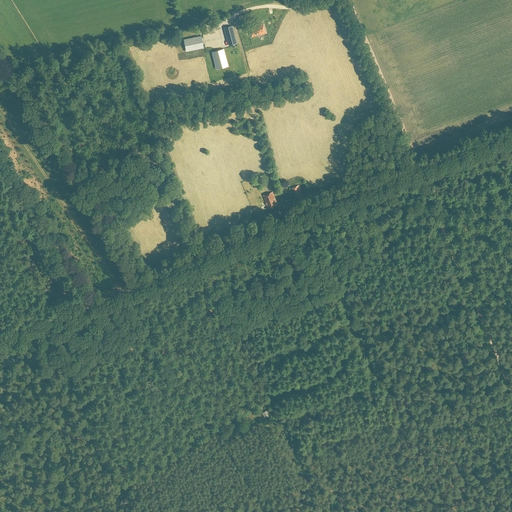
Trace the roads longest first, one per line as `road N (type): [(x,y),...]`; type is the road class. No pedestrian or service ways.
road 1 (track): [(511,391),(349,0)]
road 2 (track): [(124,290),(511,130)]
road 3 (track): [(124,290),(0,106)]
road 4 (track): [(0,341),(124,290)]
